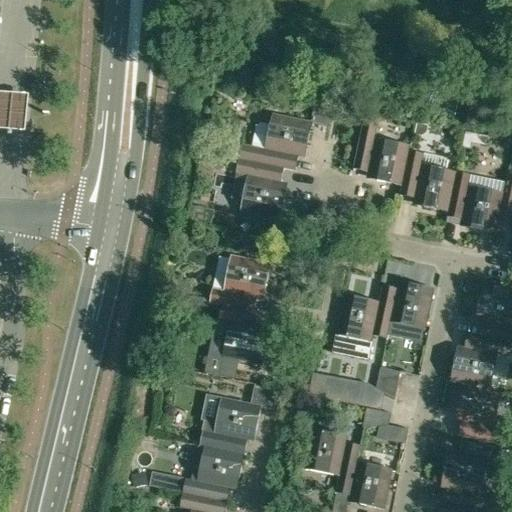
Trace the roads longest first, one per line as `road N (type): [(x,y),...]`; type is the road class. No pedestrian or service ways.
road 1 (secondary): [(44,511),(110,228)]
road 2 (residential): [(404,511),(457,256)]
road 3 (secondary): [(110,228),(137,0)]
road 4 (unclassified): [(0,370),(18,214)]
road 5 (residential): [(285,314),(324,323),(343,233)]
